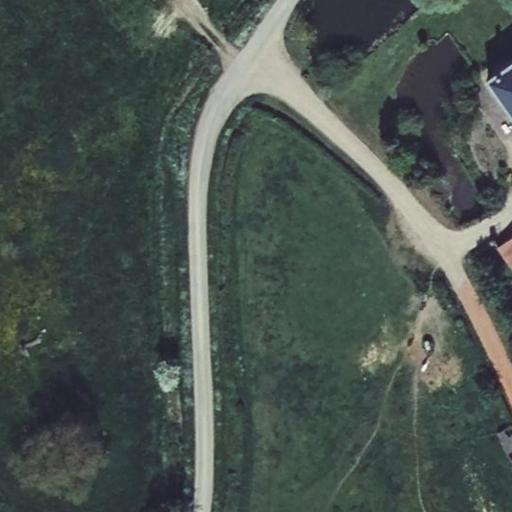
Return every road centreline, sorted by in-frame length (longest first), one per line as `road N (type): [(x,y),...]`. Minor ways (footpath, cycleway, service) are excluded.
road 1 (unclassified): [(287,0),(226,91),(201,157),(201,511)]
road 2 (track): [(246,59),(442,244),(511,382)]
